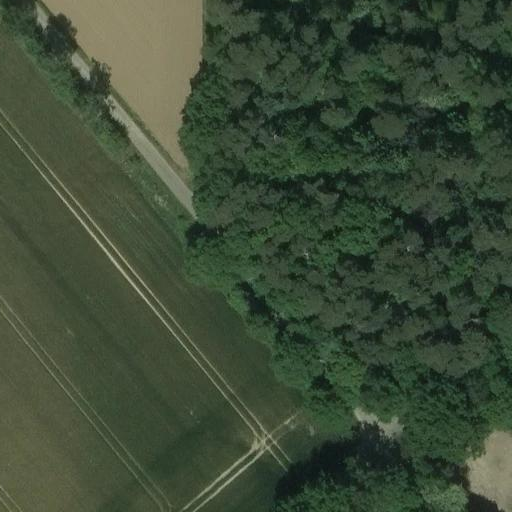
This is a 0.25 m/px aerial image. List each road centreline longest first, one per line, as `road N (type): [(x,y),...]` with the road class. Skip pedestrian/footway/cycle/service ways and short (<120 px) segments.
road 1 (unclassified): [(389,443),(22,0)]
road 2 (unclassified): [(389,443),(511,338)]
